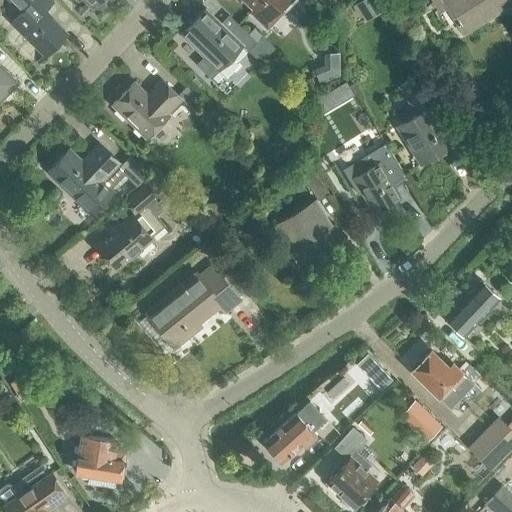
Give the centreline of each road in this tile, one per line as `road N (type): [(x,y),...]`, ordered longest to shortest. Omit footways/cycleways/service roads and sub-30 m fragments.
road 1 (residential): [(180,426),(350,319),(413,269),(511,165)]
road 2 (unclassified): [(180,426),(95,359),(0,249)]
road 3 (residential): [(0,162),(155,0)]
